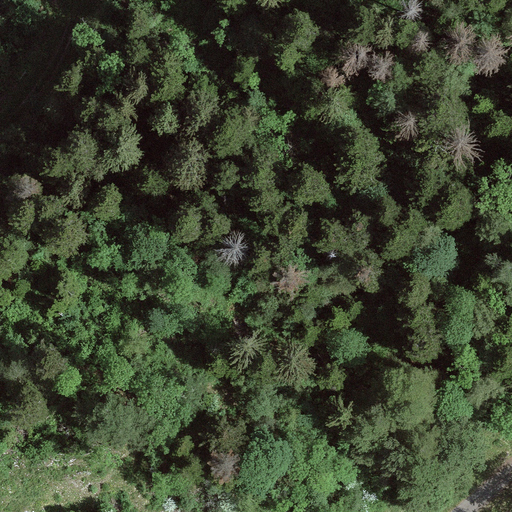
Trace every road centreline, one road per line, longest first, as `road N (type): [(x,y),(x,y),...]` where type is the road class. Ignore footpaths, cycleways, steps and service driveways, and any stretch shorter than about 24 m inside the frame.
road 1 (track): [(511,170),(466,232),(451,303),(457,385),(504,485)]
road 2 (track): [(77,0),(34,94),(0,142)]
